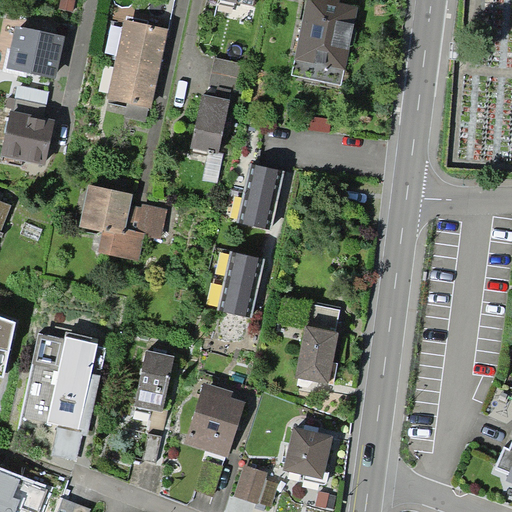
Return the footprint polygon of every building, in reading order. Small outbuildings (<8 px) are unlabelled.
[(356,6),(324,0),(301,0),(290,57),(345,67),(356,6)] [(164,31),(121,22),(104,102),(147,111),(164,31)] [(59,40),(9,30),(0,73),(51,83),(59,40)] [(240,64),(214,59),(207,92),(233,98),(240,64)] [(227,101),(198,95),(188,150),(216,156),(227,101)] [(50,124),(6,114),(0,139),(0,157),(40,167),(50,124)] [(273,173),(249,167),(234,226),(258,232),(273,173)] [(133,195),(84,186),(76,229),(99,233),(95,255),(136,263),(141,238),(158,241),(164,212),(131,206),(133,195)] [(0,228),(8,206),(0,202),(0,228)] [(255,260),(230,255),(216,314),(241,320),(255,260)] [(0,357),(12,326),(0,321),(0,357)] [(333,334),(299,328),(290,378),(324,384),(333,334)] [(62,341),(38,337),(33,365),(59,370),(50,418),(86,425),(96,376),(91,375),(98,340),(64,334),(62,341)] [(172,358),(141,352),(130,407),(162,413),(172,358)] [(243,395),(197,384),(182,445),(227,457),(243,395)] [(328,435),(287,427),(278,477),(318,484),(328,435)] [(264,475),(240,468),(231,498),(255,505),(264,475)] [(42,511),(50,489),(0,472),(0,511),(42,511)] [(88,511),(89,511),(58,501),(54,511),(88,511)]
